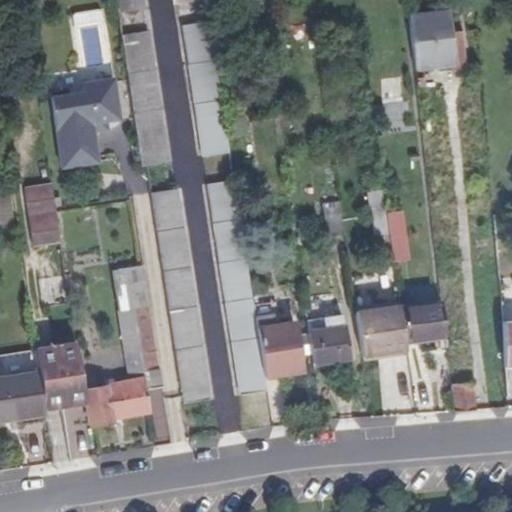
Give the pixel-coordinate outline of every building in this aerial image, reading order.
[(114,0),(117,18),(143,13),(140,0),(114,0)] [(179,0),(181,9),(206,5),(205,0),(179,0)] [(408,8),(415,62),(450,58),(445,5),(408,8)] [(201,158),(229,153),(210,25),(182,29),(201,158)] [(140,167),(143,167),(165,164),(147,35),(120,39),(140,167)] [(99,160),(94,128),(93,120),(104,119),(118,117),(112,81),(107,76),(87,79),(83,84),(84,90),(53,95),(64,166),(99,160)] [(387,119),(407,117),(406,101),(385,103),(387,119)] [(93,120),(94,128),(105,127),(104,119),(93,120)] [(238,393),(265,389),(263,377),(256,328),(254,317),(234,182),(206,186),(238,393)] [(62,241),(57,209),(54,187),(27,191),(36,245),(62,241)] [(147,195),(181,403),(208,399),(176,191),(147,195)] [(340,202),(323,202),(324,233),(341,232),(340,202)] [(390,239),(387,218),(371,219),(374,242),(390,239)] [(382,268),(394,267),(390,242),(378,243),(382,268)] [(511,267),(499,269),(502,301),(511,300),(511,267)] [(141,376),(153,374),(133,272),(108,277),(127,379),(141,376)] [(400,307),(404,340),(445,333),(441,301),(400,307)] [(356,314),(362,359),(395,354),(389,310),(356,314)] [(256,328),(263,377),(300,371),(298,357),(311,355),(307,332),(294,335),(293,322),(275,325),(273,314),(254,317),(256,328)] [(311,355),(312,364),(348,358),(343,327),(307,332),(311,355)] [(37,352),(46,410),(88,403),(86,393),(79,346),(37,352)] [(0,420),(46,412),(46,410),(37,352),(36,349),(2,355),(5,375),(0,375),(0,420)] [(143,388),(159,385),(157,373),(153,374),(141,376),(142,381),(143,388)] [(88,403),(92,428),(112,424),(110,418),(147,410),(143,388),(142,381),(86,393),(88,403)] [(451,384),(454,412),(478,410),(476,382),(451,384)]
